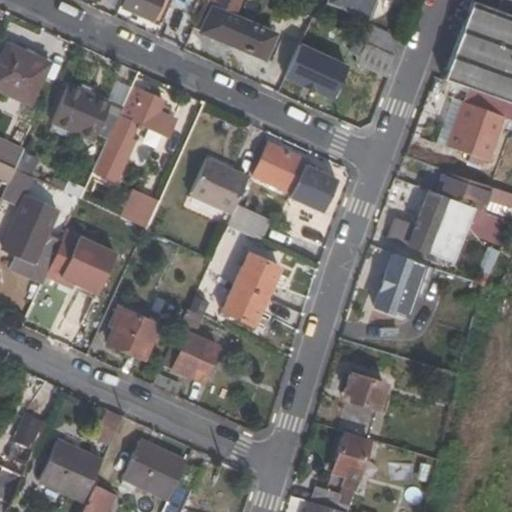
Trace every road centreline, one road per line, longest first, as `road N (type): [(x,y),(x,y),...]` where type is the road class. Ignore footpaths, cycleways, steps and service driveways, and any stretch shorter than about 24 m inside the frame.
road 1 (residential): [(21,0),(379,162)]
road 2 (residential): [(277,467),(379,162)]
road 3 (residential): [(277,467),(0,344)]
road 4 (residential): [(379,162),(440,0)]
